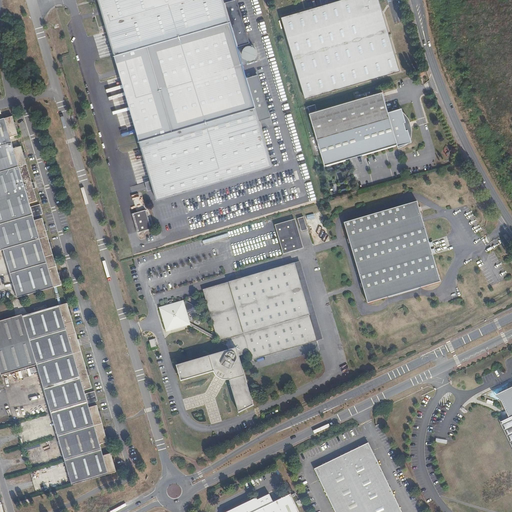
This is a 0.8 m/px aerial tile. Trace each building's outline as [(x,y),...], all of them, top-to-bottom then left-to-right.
[(98,0),(156,200),(271,165),(258,121),(270,118),(258,75),(246,78),(243,66),(249,64),(239,30),(233,32),(223,0),(98,0)] [(340,0),(281,17),(305,97),(381,76),(400,71),(379,0),(340,0)] [(383,91),(309,111),(324,164),(409,141),(406,128),(408,128),(407,123),(404,124),(401,110),(389,113),(383,91)] [(10,274),(17,298),(19,298),(54,287),(61,285),(42,219),(34,221),(33,217),(42,214),(39,205),(30,208),(29,204),(37,201),(21,147),(13,149),(10,137),(18,135),(12,117),(0,120),(0,251),(3,250),(10,274)] [(429,243),(417,202),(344,223),(368,303),(441,282),(433,254),(431,250),(431,247),(429,243)] [(151,227),(146,209),(132,213),(138,231),(151,227)] [(305,220),(299,221),(302,232),(308,230),(305,220)] [(283,254),(298,250),(290,221),(275,225),(283,254)] [(301,261),(294,263),(317,341),(323,339),(301,261)] [(317,341),(294,263),(206,288),(204,292),(218,338),(222,341),(226,340),(230,350),(177,365),(182,381),(215,372),(216,375),(218,377),(221,379),(224,380),(228,380),(230,380),(240,413),(254,405),(239,355),(250,352),(251,356),(255,358),(317,341)] [(166,329),(169,331),(188,326),(190,322),(188,313),(197,310),(198,307),(185,300),(184,303),(181,301),(162,307),(160,309),(166,329)] [(28,315),(23,316),(16,318),(0,322),(0,364),(3,375),(37,365),(51,414),(58,438),(65,461),(66,464),(67,469),(69,475),(71,483),(72,485),(116,472),(115,468),(111,455),(110,453),(103,455),(100,444),(107,442),(96,405),(89,407),(88,404),(97,401),(94,391),(85,394),(84,390),(91,388),(79,346),(77,340),(67,304),(59,306),(28,315)] [(511,386),(498,394),(500,399),(507,413),(509,418),(503,421),(511,440),(511,386)] [(401,511),(369,443),(315,469),(335,511),(401,511)] [(299,511),(291,494),(273,502),(270,494),(258,499),(257,498),(255,497),(225,511),(299,511)]
